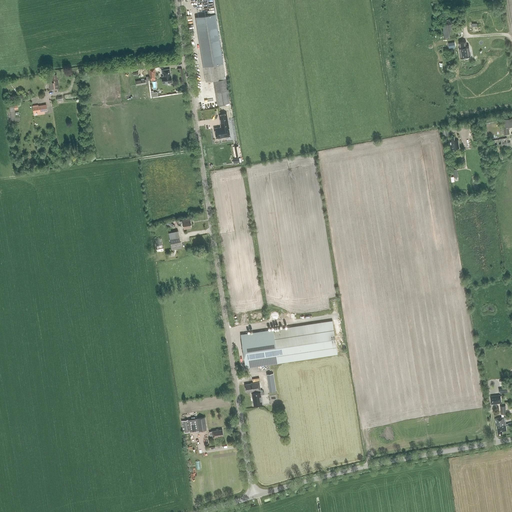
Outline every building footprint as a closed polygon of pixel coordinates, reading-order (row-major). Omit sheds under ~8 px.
[(223,64),(212,0),(194,0),(198,17),(195,17),(206,82),(213,80),(217,105),(229,103),(223,64)] [(444,39),(456,37),(454,24),(453,24),(452,21),(450,22),(450,19),(446,20),(446,22),(442,22),(444,39)] [(479,26),(479,23),(473,23),(473,26),(470,26),(470,32),(483,32),(483,26),(479,26)] [(466,47),(465,42),(459,43),(460,48),(459,48),(461,58),(461,57),(461,56),(469,55),(470,56),(468,46),(466,47)] [(171,75),(170,75),(169,69),(162,70),(162,74),(163,74),(163,76),(162,76),(163,83),(171,82),(171,75)] [(57,89),(58,89),(56,75),(50,75),(51,81),(49,81),(50,91),(54,90),(54,92),(57,91),(57,89)] [(148,81),(149,81),(148,76),(146,77),(146,79),(135,81),(136,85),(148,83),(148,81)] [(38,106),(38,105),(32,106),(34,116),(45,114),(44,112),(47,111),(46,104),(38,106)] [(221,138),(230,136),(226,114),(219,115),(221,127),(214,128),(216,139),(218,138),(218,139),(221,139),(221,138)] [(511,117),(502,120),(505,134),(509,133),(508,127),(509,127),(509,129),(511,128),(511,117)] [(458,140),(456,141),(455,141),(454,137),(449,137),(450,142),(449,142),(450,151),(457,150),(457,148),(459,148),(458,140)] [(506,138),(489,141),(490,146),(501,144),(502,151),(509,150),(507,143),(509,142),(509,139),(507,140),(506,138)] [(184,229),(191,228),(190,219),(182,220),(184,229)] [(169,233),(172,250),(181,249),(178,231),(169,233)] [(248,368),(337,354),(332,321),(243,334),(248,368)] [(252,392),(260,391),(259,382),(250,383),(251,384),(245,385),(246,392),(252,391),(252,392)] [(262,404),(260,392),(252,393),(254,405),(262,404)] [(491,404),(501,403),(500,395),(490,396),(491,404)] [(505,417),(504,417),(504,414),(506,414),(505,406),(500,406),(501,412),(501,414),(502,418),(495,419),(496,426),(497,426),(498,434),(502,433),(502,431),(506,430),(505,426),(511,425),(511,422),(508,423),(506,424),(505,417)] [(205,417),(188,420),(190,432),(198,430),(199,431),(207,430),(205,417)] [(183,433),(190,432),(188,420),(181,421),(183,433)] [(212,435),(212,438),(223,436),(222,430),(211,431),(211,432),(209,432),(209,436),(212,435)]
